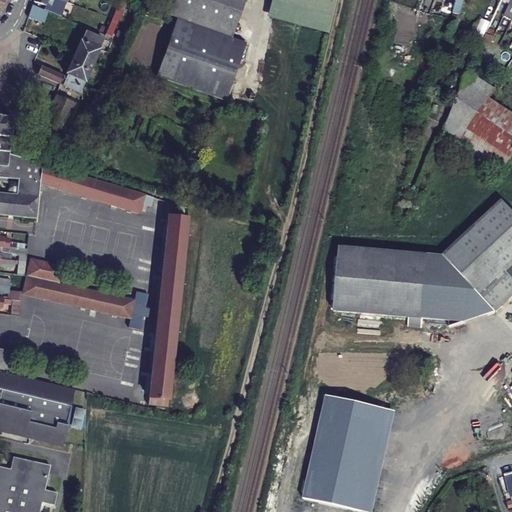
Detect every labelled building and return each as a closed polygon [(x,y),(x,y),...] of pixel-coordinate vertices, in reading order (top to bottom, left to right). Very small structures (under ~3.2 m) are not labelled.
[(62,16),(68,0),(34,0),(34,2),(46,6),(45,9),(49,11),(62,16)] [(177,19),(232,37),(244,0),(172,0),(169,16),(177,19)] [(272,0),(272,4),(332,18),(336,0),(272,0)] [(456,0),(451,20),(459,23),(466,0),(464,0),(456,0)] [(328,34),(332,18),(272,4),(268,20),(328,34)] [(28,16),(45,23),(49,11),(45,9),(33,5),(28,16)] [(106,34),(112,36),(124,9),(118,7),(106,34)] [(177,19),(175,25),(238,46),(239,41),(232,38),(232,37),(177,19)] [(220,99),(238,46),(175,25),(156,78),(220,99)] [(476,57),(486,35),(478,31),(468,53),(476,57)] [(76,53),(94,61),(104,39),(86,32),(82,41),(81,40),(76,53)] [(220,99),(226,101),(246,44),(239,41),(238,46),(220,99)] [(68,75),(86,82),(94,61),(76,53),(67,74),(68,75)] [(42,66),(38,75),(61,84),(64,75),(42,66)] [(64,85),(81,93),(82,91),(84,87),(86,82),(68,75),(64,85)] [(91,107),(89,111),(100,116),(109,98),(84,87),(82,91),(92,96),(93,94),(95,95),(91,107)] [(44,127),(64,136),(78,106),(58,96),(52,109),(44,127)] [(511,114),(488,98),(457,145),(500,176),(511,160),(511,114)] [(0,176),(16,178),(14,193),(30,194),(33,162),(9,154),(14,118),(0,116),(0,176)] [(33,162),(30,194),(14,193),(0,191),(0,215),(36,220),(41,184),(44,165),(33,162)] [(44,165),(41,184),(125,210),(141,215),(144,205),(152,208),(154,199),(44,165)] [(511,279),(507,274),(511,268),(511,209),(503,200),(446,257),(448,259),(497,314),(511,300),(511,279)] [(169,217),(179,218),(179,212),(179,210),(169,209),(169,217)] [(178,309),(189,219),(179,218),(169,217),(159,307),(178,309)] [(0,247),(10,249),(12,238),(3,237),(0,236),(0,247)] [(497,314),(448,259),(343,247),(335,310),(410,318),(409,327),(423,329),(424,319),(467,324),(496,315),(497,314)] [(28,258),(29,251),(15,249),(14,256),(28,258)] [(2,256),(2,253),(0,252),(0,259),(17,262),(17,258),(2,256)] [(21,263),(19,275),(25,276),(27,263),(21,263)] [(62,272),(30,265),(26,283),(59,289),(62,272)] [(59,289),(26,283),(25,282),(22,302),(78,312),(81,293),(72,291),(59,289)] [(96,296),(81,293),(78,312),(131,322),(130,330),(141,332),(144,319),(148,320),(150,310),(146,310),(148,296),(136,294),(135,303),(96,296)] [(0,308),(2,309),(3,304),(12,305),(11,315),(20,316),(22,301),(16,300),(0,298),(0,308)] [(178,309),(159,307),(149,397),(169,399),(178,309)] [(0,369),(16,373),(20,355),(0,350),(0,369)] [(67,425),(72,390),(0,371),(0,431),(16,436),(18,436),(21,436),(23,436),(24,434),(26,432),(27,430),(27,428),(31,429),(29,438),(62,447),(68,427),(67,425)] [(168,406),(169,399),(149,397),(148,405),(168,406)] [(325,400),(307,505),(350,511),(366,511),(384,410),(325,400)] [(15,459),(12,471),(0,468),(0,511),(41,511),(44,504),(56,507),(59,496),(47,492),(54,469),(15,459)]
